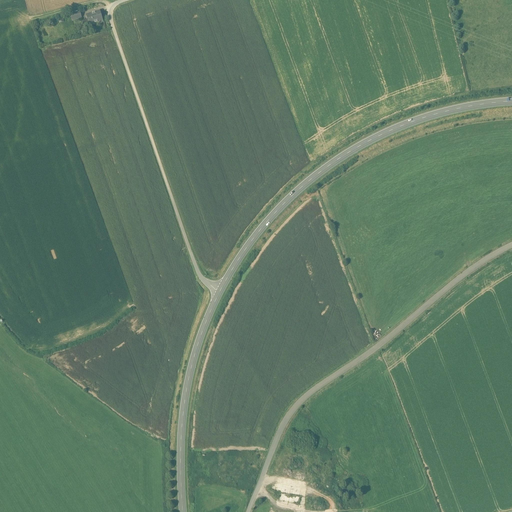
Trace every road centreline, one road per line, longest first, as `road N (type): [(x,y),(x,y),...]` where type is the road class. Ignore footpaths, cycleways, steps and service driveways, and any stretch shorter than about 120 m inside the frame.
road 1 (unclassified): [(511,246),(297,404),(248,511)]
road 2 (secondary): [(219,293),(261,229),(336,161),(404,125),(511,103)]
road 3 (unclassified): [(126,0),(112,4),(109,17),(198,273),(219,293)]
road 4 (secondary): [(183,511),(185,391),(219,293)]
